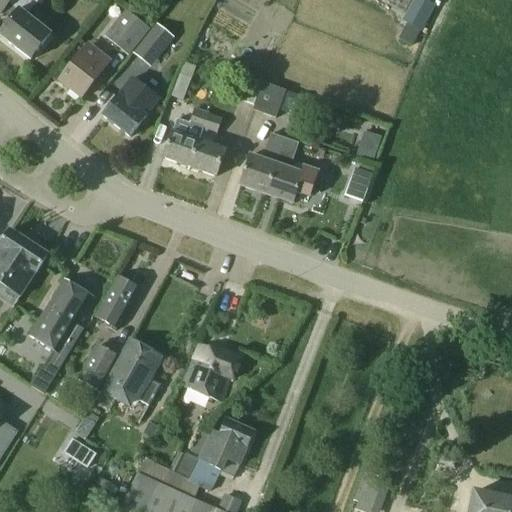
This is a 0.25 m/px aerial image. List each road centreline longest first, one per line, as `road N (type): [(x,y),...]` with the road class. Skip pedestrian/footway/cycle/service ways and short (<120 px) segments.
road 1 (residential): [(116,193),(377,294)]
road 2 (unclassified): [(377,294),(511,340)]
